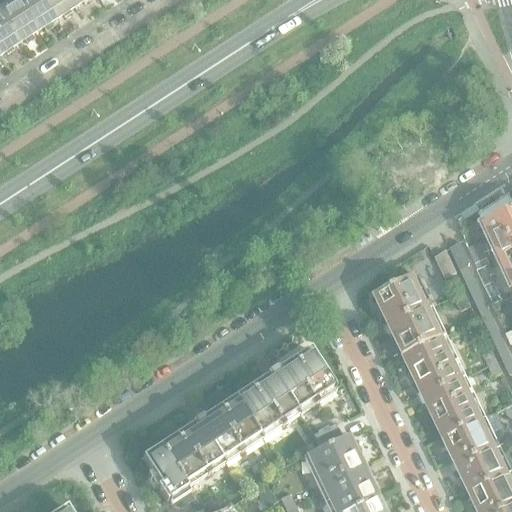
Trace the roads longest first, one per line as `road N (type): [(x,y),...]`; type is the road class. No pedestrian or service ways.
road 1 (secondary): [(318,0),(0,205)]
road 2 (residential): [(83,442),(322,285)]
road 3 (residential): [(427,511),(322,285)]
road 4 (residential): [(322,285),(511,165)]
road 5 (residential): [(170,0),(0,110)]
